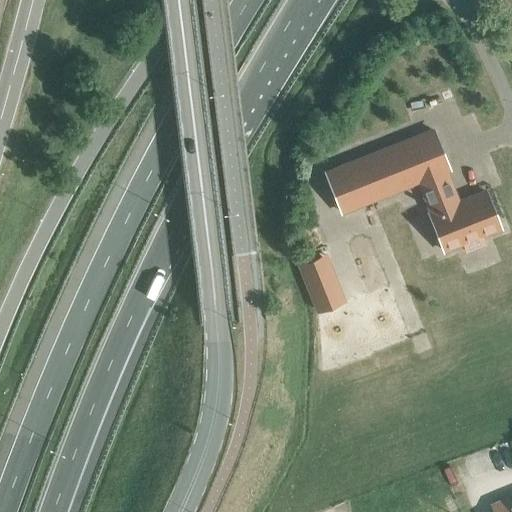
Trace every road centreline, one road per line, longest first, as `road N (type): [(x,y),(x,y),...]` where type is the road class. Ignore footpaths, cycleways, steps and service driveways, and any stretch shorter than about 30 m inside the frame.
road 1 (motorway): [(55,511),(136,301),(215,147),(304,0)]
road 2 (motorway): [(247,0),(125,220),(3,511)]
road 3 (tertiary): [(180,511),(211,431),(219,360),(176,0)]
road 4 (motorway): [(189,0),(84,158),(0,328)]
road 5 (unclassified): [(0,125),(33,0)]
road 6 (residential): [(511,112),(459,0)]
